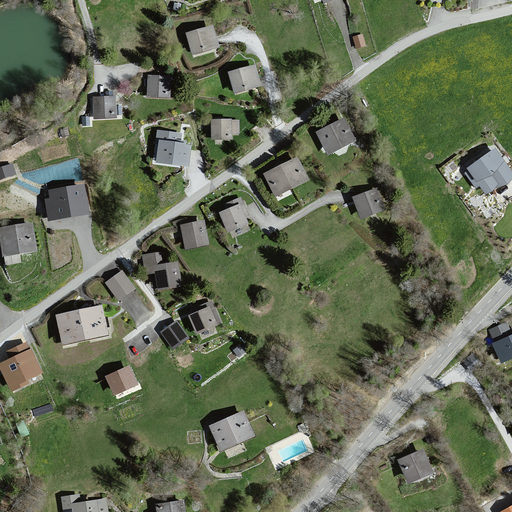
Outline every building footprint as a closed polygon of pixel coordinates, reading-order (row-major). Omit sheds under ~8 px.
[(214,25),(186,33),(192,56),(220,48),(214,25)] [(262,86),(256,64),(228,72),(234,94),(262,86)] [(171,76),(148,75),(147,97),(170,98),(171,76)] [(115,95),(93,97),(94,119),(117,118),(115,95)] [(356,140),(345,118),(315,131),(328,155),(356,140)] [(240,120),(211,119),(211,139),(233,140),(233,135),(239,135),(240,120)] [(183,132),(157,129),(155,143),(159,144),(157,161),(189,165),(192,144),(181,143),(183,132)] [(467,170),(464,173),(475,188),(480,185),(487,195),(511,177),(511,171),(495,147),(466,168),(467,170)] [(309,180),(298,156),(262,173),(274,197),(309,180)] [(0,179),(17,174),(14,162),(0,166),(0,179)] [(90,215),(85,184),(48,190),(49,198),(44,199),(47,221),(90,215)] [(377,187),(351,197),(359,219),(385,210),(377,187)] [(248,224),(240,203),(217,212),(226,233),(248,224)] [(210,245),(204,219),(179,224),(185,250),(210,245)] [(37,251),(33,222),(0,227),(0,240),(2,256),(37,251)] [(163,265),(161,252),(140,254),(143,275),(156,273),(158,288),(181,286),(179,263),(163,265)] [(136,289),(122,270),(105,283),(118,301),(136,289)] [(109,335),(102,304),(55,315),(62,345),(109,335)] [(218,324),(209,305),(187,315),(195,334),(218,324)] [(189,338),(176,319),(159,331),(172,350),(189,338)] [(511,357),(511,333),(492,342),(501,363),(511,357)] [(31,348),(0,363),(0,366),(12,391),(30,383),(28,380),(43,373),(31,348)] [(130,364),(104,376),(113,396),(139,384),(130,364)] [(256,435),(244,409),(208,425),(220,451),(256,435)] [(433,472),(423,447),(396,458),(407,483),(433,472)] [(109,511),(107,497),(81,501),(80,493),(60,496),(62,511),(109,511)] [(186,511),(184,499),(155,504),(155,511),(186,511)]
